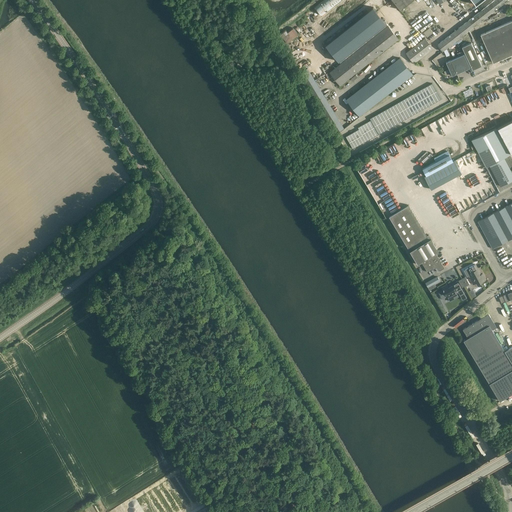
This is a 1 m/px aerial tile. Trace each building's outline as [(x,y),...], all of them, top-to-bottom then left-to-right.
[(341,0),(324,0),(315,7),(322,16),(342,0),(341,0)] [(392,0),(401,10),(413,0),(392,0)] [(495,0),(483,9),(481,11),(486,18),(508,0),(495,0)] [(373,8),(326,45),(340,63),(388,26),(373,8)] [(443,52),(448,48),(448,47),(460,38),(486,18),(481,11),(438,45),(443,52)] [(511,20),(481,35),(493,63),(511,54),(511,20)] [(388,26),(340,63),(330,72),(340,86),(399,39),(388,25),(388,26)] [(424,33),(427,36),(433,32),(430,28),(424,33)] [(282,38),(287,44),(298,35),(293,29),(282,38)] [(414,64),(434,48),(425,38),(406,53),(414,64)] [(482,66),(472,43),(462,47),(473,70),(482,66)] [(470,68),(464,54),(446,62),(452,76),(470,68)] [(346,99),(360,117),(413,75),(400,57),(346,99)] [(325,97),(308,68),(299,73),(317,102),(335,134),(344,129),(325,97)] [(511,120),(496,129),(472,140),(487,167),(490,165),(501,186),(511,180),(511,168),(498,143),(502,141),(509,154),(510,155),(511,153),(511,120)] [(394,149),(397,156),(419,146),(414,135),(393,145),(395,149),(394,149)] [(502,141),(498,143),(511,168),(511,158),(510,155),(509,154),(502,141)] [(436,163),(422,170),(426,176),(425,177),(431,190),(462,173),(455,161),(453,161),(447,151),(434,158),(436,163)] [(482,176),(476,179),(482,193),(486,192),(485,189),(487,188),(482,176)] [(511,203),(489,216),(503,243),(511,238),(511,203)] [(444,268),(436,254),(439,252),(429,235),(427,236),(409,205),(389,217),(408,248),(410,251),(418,265),(422,262),(428,273),(434,269),(435,268),(438,272),(439,271),(440,271),(444,268)] [(489,216),(478,222),(492,249),(503,243),(489,216)] [(467,269),(464,271),(467,276),(468,276),(469,278),(473,285),(479,281),(480,283),(486,280),(483,274),(481,275),(475,265),(467,269)] [(438,276),(426,283),(430,289),(433,287),(432,285),(435,283),(440,280),(438,276)] [(443,289),(438,292),(442,300),(448,297),(449,298),(451,296),(456,294),(456,292),(458,291),(460,295),(464,293),(462,289),(458,281),(448,286),(447,285),(442,288),(443,289)] [(511,291),(503,296),(506,302),(511,299),(511,291)] [(511,346),(505,351),(489,325),(494,323),(489,314),(463,329),(468,338),(464,341),(500,401),(511,393),(511,346)] [(198,507),(202,505),(182,470),(171,477),(172,477),(166,481),(160,484),(161,484),(156,487),(170,511),(190,511),(192,511),(198,507)] [(168,511),(155,488),(150,490),(162,511),(168,511)] [(145,494),(155,511),(161,511),(149,491),(145,494)] [(140,497),(147,511),(153,511),(145,495),(140,497)] [(118,510),(119,511),(145,511),(138,499),(118,510)]
